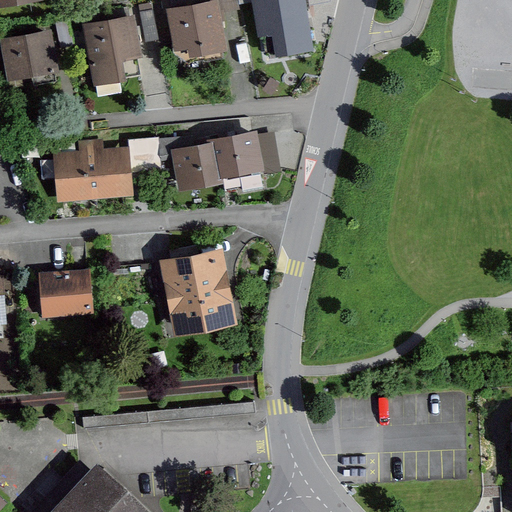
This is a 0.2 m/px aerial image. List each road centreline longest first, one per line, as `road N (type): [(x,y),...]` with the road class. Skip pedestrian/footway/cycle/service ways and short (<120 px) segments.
road 1 (residential): [(304,210),(0,234)]
road 2 (residential): [(304,210),(277,370),(288,444),(304,480)]
road 3 (residential): [(330,101),(92,122)]
